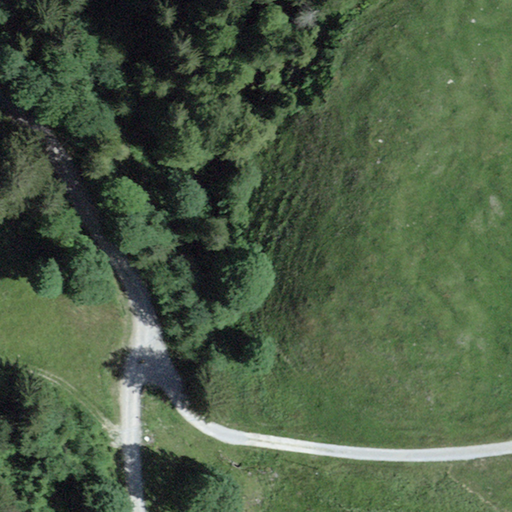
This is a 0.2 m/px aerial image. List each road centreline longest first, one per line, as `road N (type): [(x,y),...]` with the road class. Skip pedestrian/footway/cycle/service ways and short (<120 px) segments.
road 1 (track): [(149,339),(190,411),(231,436),(403,456),(511,446)]
road 2 (track): [(0,98),(34,123),(66,163),(126,271),(149,339)]
road 3 (track): [(149,339),(131,387),(139,511)]
road 4 (track): [(131,443),(92,409),(0,362)]
